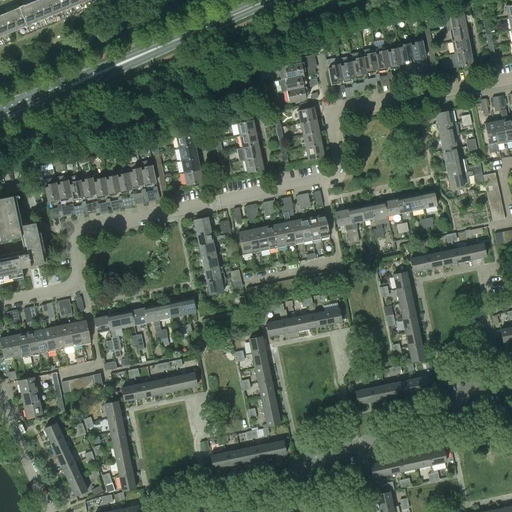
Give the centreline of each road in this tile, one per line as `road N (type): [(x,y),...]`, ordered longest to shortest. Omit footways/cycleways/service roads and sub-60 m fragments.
road 1 (residential): [(0,302),(69,288),(76,272),(71,244),(83,228),(330,176),(337,161),(328,114)]
road 2 (residential): [(209,511),(499,381)]
road 3 (secondary): [(0,123),(189,33)]
road 4 (secondary): [(189,33),(0,109)]
road 5 (residential): [(328,114),(511,79)]
road 6 (residential): [(50,511),(0,401)]
